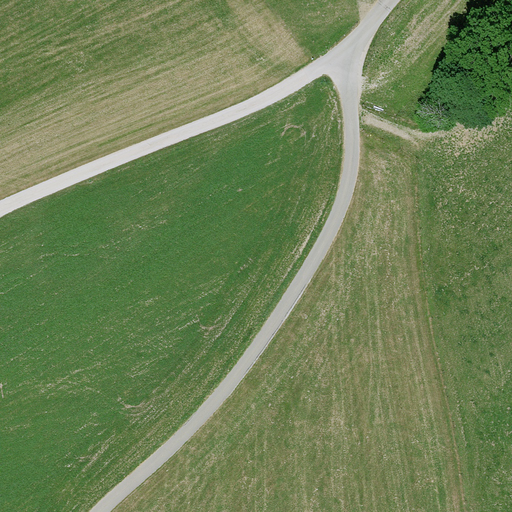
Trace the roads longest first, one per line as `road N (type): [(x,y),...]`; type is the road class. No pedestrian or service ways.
road 1 (track): [(392,0),(342,51),(354,140),(329,236),(231,384),(100,511)]
road 2 (track): [(342,51),(259,101),(0,208)]
